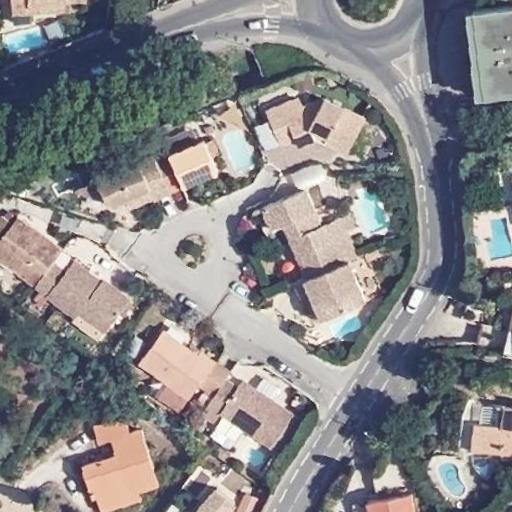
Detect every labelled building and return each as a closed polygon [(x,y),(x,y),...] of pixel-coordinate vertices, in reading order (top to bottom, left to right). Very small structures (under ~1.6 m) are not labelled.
[(29,6),(67,3),(89,1),(88,0),(11,0),(13,13),(29,11),(29,6)] [(68,9),(67,3),(29,6),(29,11),(68,9)] [(511,4),(474,9),(484,96),(511,92),(511,4)] [(477,97),(484,96),(474,9),(467,11),(477,97)] [(330,136),(328,141),(340,148),(358,115),(326,98),(304,107),(301,97),(267,111),(280,143),(295,136),(299,146),(316,139),(311,126),(330,136)] [(164,139),(171,154),(200,141),(193,126),(164,139)] [(326,145),(328,141),(330,136),(311,126),(316,139),(326,145)] [(171,154),(157,159),(171,193),(219,172),(213,157),(207,142),(205,139),(200,141),(171,154)] [(207,142),(213,157),(220,154),(213,139),(207,142)] [(511,142),(498,145),(511,164),(511,142)] [(157,159),(155,154),(98,178),(107,200),(118,204),(128,200),(153,189),(156,198),(157,199),(171,193),(157,159)] [(107,200),(98,178),(75,188),(76,189),(107,200)] [(350,260),(357,257),(342,217),(322,226),(306,188),(264,207),(274,228),(284,224),(308,278),(350,260)] [(132,208),(156,198),(153,189),(128,200),(132,208)] [(0,257),(36,284),(53,261),(62,247),(19,215),(13,223),(3,215),(0,216),(0,257)] [(36,284),(36,285),(78,317),(81,313),(106,332),(131,299),(104,278),(103,280),(75,259),(66,271),(53,261),(36,284)] [(308,278),(296,282),(303,299),(307,297),(311,295),(321,319),(367,300),(350,260),(308,278)] [(311,295),(307,297),(317,320),(321,319),(311,295)] [(475,345),(481,326),(459,319),(454,338),(475,345)] [(498,331),(481,326),(475,345),(501,352),(505,339),(498,331)] [(214,395),(226,378),(231,370),(217,361),(214,365),(199,354),(165,329),(140,362),(165,381),(181,393),(189,398),(200,385),(214,395)] [(511,330),(509,330),(503,351),(511,353),(511,330)] [(214,365),(217,361),(202,349),(199,354),(214,365)] [(214,395),(208,403),(271,447),(294,414),(243,379),(238,386),(226,378),(214,395)] [(171,406),(181,393),(165,381),(155,395),(171,406)] [(501,427),(504,404),(494,402),(491,425),(501,427)] [(511,404),(504,404),(501,427),(491,425),(473,423),(470,450),(473,450),(496,454),(496,457),(500,458),(511,459),(511,404)] [(100,503),(139,491),(159,485),(142,428),(131,432),(126,416),(95,426),(100,443),(113,439),(117,454),(83,464),(93,496),(98,495),(100,503)] [(488,479),(500,458),(496,457),(496,454),(473,450),(472,454),(473,457),(474,460),(476,466),(477,469),(483,475),(488,479)] [(218,487),(196,511),(229,511),(237,503),(218,487)] [(141,499),(139,491),(100,503),(102,510),(141,499)] [(413,511),(411,494),(366,501),(367,511),(413,511)] [(187,511),(174,501),(164,511),(187,511)] [(352,503),(353,511),(367,511),(366,501),(352,503)]
